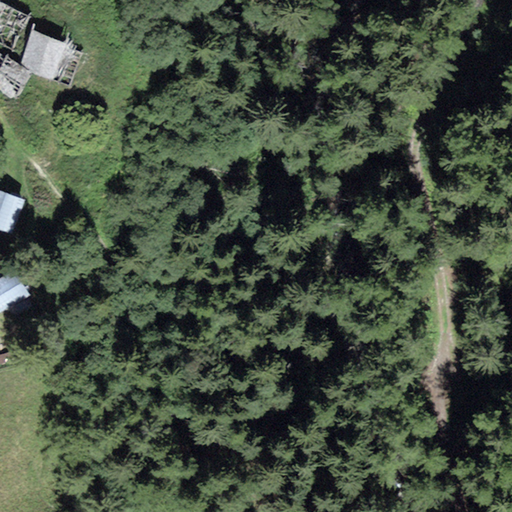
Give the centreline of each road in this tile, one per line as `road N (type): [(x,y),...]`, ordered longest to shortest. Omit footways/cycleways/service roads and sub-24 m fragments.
road 1 (track): [(475,0),(416,141),(444,309),(445,437)]
road 2 (track): [(240,511),(160,401),(83,222),(0,137)]
